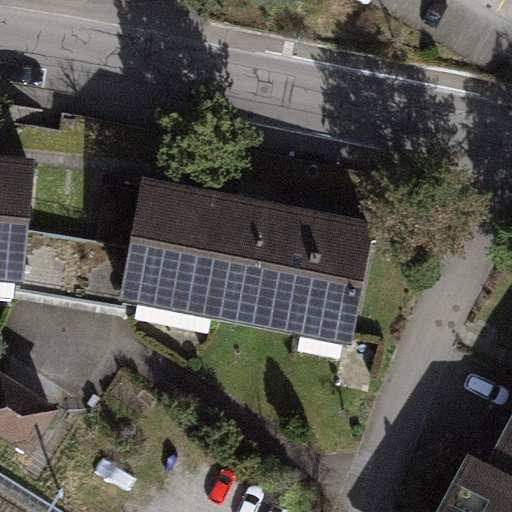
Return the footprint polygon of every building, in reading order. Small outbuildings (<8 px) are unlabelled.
[(29,167),(0,164),(0,273),(21,275),(24,231),(29,167)] [(373,229),(146,189),(135,248),(126,298),(353,338),(373,229)] [(135,248),(24,231),(21,275),(19,296),(124,313),(126,298),(135,248)] [(0,432),(31,451),(52,415),(2,386),(0,389),(0,432)] [(511,423),(486,471),(511,484),(511,423)] [(440,511),(511,511),(511,484),(486,471),(468,461),(440,511)]
